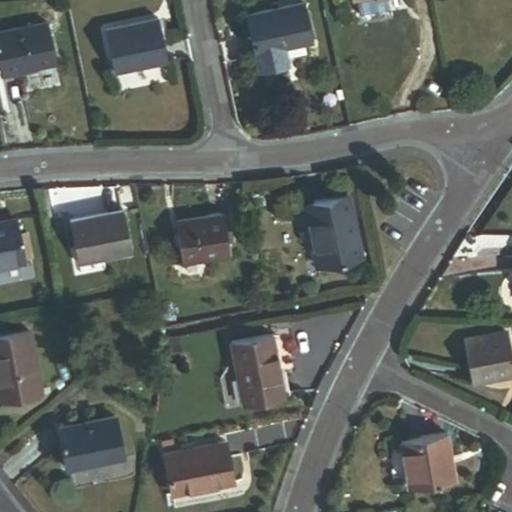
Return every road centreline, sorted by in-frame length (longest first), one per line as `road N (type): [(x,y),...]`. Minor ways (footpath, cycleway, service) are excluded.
road 1 (residential): [(227,163),(510,123)]
road 2 (residential): [(510,123),(361,363)]
road 3 (residential): [(0,174),(227,163)]
road 4 (residential): [(361,363),(511,436)]
road 5 (residential): [(227,163),(194,0)]
road 6 (residential): [(361,363),(301,511)]
